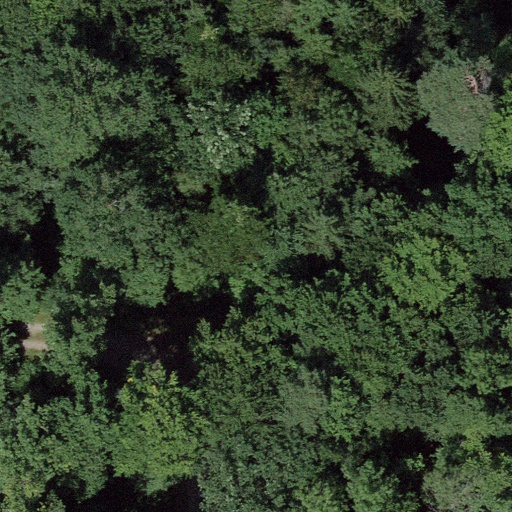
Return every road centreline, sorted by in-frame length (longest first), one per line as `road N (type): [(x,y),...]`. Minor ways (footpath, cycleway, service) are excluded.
road 1 (track): [(511,194),(304,281),(218,353)]
road 2 (track): [(0,342),(218,353)]
road 3 (track): [(218,353),(194,511)]
